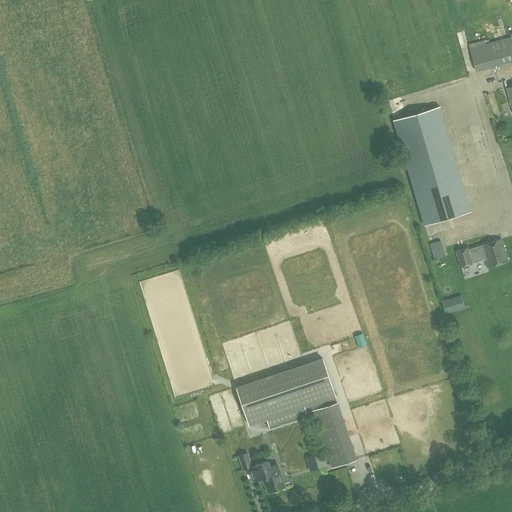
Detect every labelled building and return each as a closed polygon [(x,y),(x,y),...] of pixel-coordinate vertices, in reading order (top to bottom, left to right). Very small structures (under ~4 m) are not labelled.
[(470,48),(476,71),(511,61),(511,40),(511,36),(470,48)] [(393,120),(424,225),(471,211),(441,106),(393,120)] [(482,245),(470,248),(469,249),(469,247),(455,251),(460,267),(485,259),(487,267),(508,261),(501,239),(482,245)] [(428,244),(433,259),(446,255),(442,240),(428,244)] [(441,301),(445,313),(464,308),(461,295),(441,301)] [(311,404),(331,467),(356,460),(336,402),(334,396),(322,358),(236,387),(249,425),(266,419),(269,427),(307,414),(304,406),(311,404)] [(363,437),(358,439),(362,454),(368,452),(363,437)] [(313,470),(330,465),(326,452),(309,457),(313,470)] [(247,453),(239,456),(243,469),(249,467),(253,480),(262,477),(262,479),(264,478),(268,491),(284,486),(277,464),(269,467),(267,461),(252,466),(247,453)]
